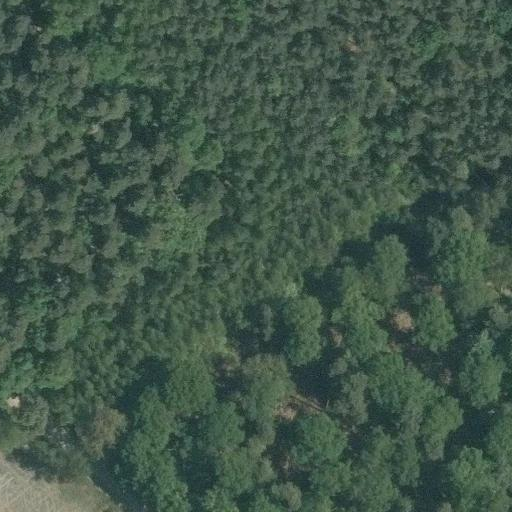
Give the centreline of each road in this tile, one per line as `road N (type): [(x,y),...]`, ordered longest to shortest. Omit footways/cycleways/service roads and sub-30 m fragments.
road 1 (track): [(0,384),(140,511)]
road 2 (track): [(387,243),(511,146)]
